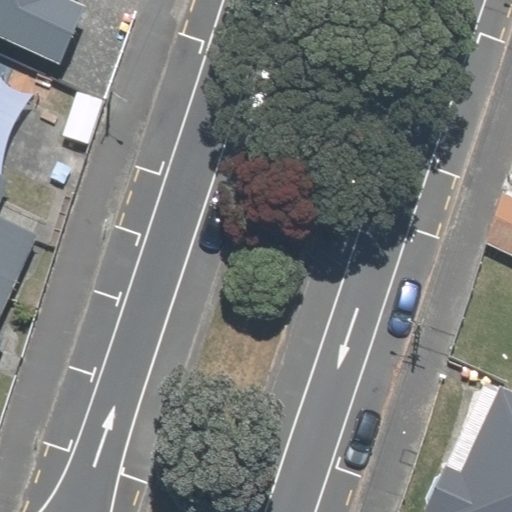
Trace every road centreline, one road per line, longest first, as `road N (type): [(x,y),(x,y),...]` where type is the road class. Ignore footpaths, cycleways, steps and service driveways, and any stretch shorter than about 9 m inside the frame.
road 1 (residential): [(458,0),(284,511)]
road 2 (residential): [(72,511),(244,0)]
